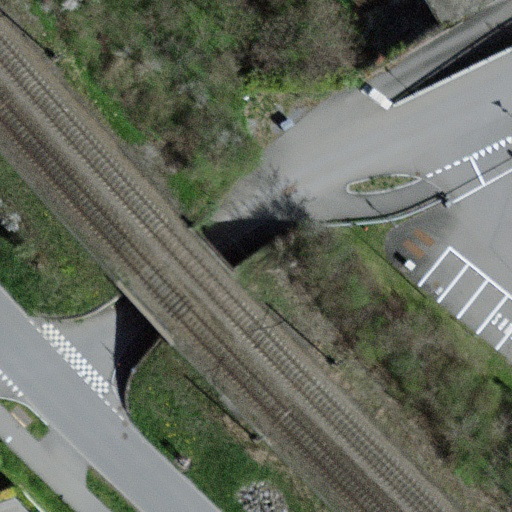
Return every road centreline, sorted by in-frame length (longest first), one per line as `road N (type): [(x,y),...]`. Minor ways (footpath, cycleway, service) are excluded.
road 1 (unclassified): [(52,381),(296,157),(353,133),(449,117),(511,89)]
road 2 (unclassified): [(184,511),(52,381)]
